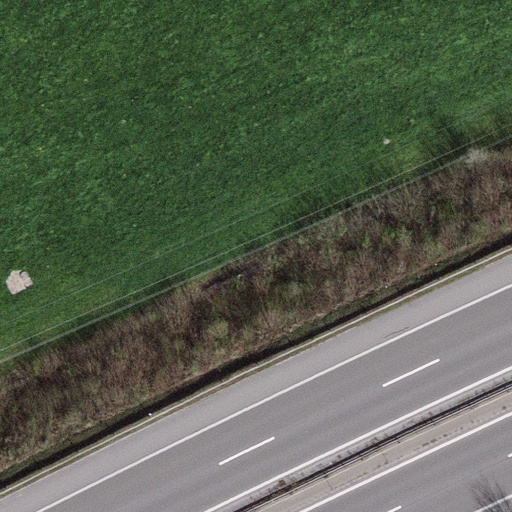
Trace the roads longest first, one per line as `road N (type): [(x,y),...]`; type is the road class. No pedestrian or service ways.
road 1 (motorway): [(511,325),(119,511)]
road 2 (motorway): [(397,511),(511,458)]
